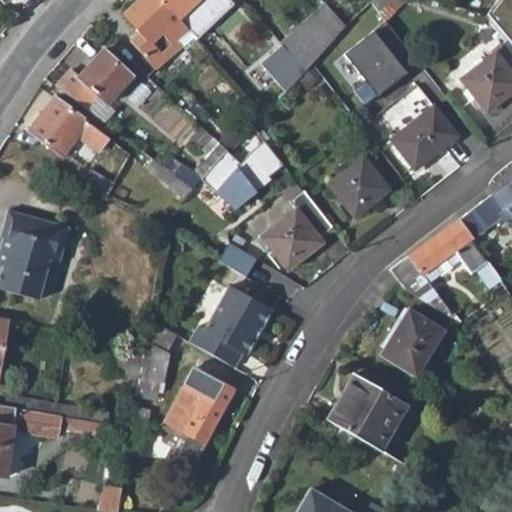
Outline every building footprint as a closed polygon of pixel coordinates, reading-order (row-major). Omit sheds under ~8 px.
[(178,43),(174,39),(164,30),(177,17),(161,0),(136,0),(121,14),(137,31),(126,42),(152,68),(178,43)] [(161,0),(177,17),(187,27),(189,29),(210,10),(203,0),(161,0)] [(376,9),(387,0),(371,0),(369,2),(376,9)] [(387,0),(376,9),(383,19),(408,0),(387,0)] [(511,0),(497,0),(487,13),(511,42),(511,0)] [(325,1),(279,43),(281,45),(303,70),(310,63),(345,24),(336,13),(325,1)] [(164,30),(174,39),(187,27),(177,17),(164,30)] [(402,70),(416,59),(384,20),(343,54),(363,79),(352,88),(365,104),(404,72),(402,70)] [(484,113),(511,91),(511,48),(505,40),(458,79),(484,113)] [(269,56),(293,82),(303,70),(281,45),(269,56)] [(71,71),(56,87),(83,108),(95,95),(107,105),(131,78),(102,51),(78,78),(71,71)] [(52,98),(28,131),(62,156),(76,137),(96,152),(107,137),(52,98)] [(433,103),(388,138),(412,171),(457,134),(433,103)] [(198,164),(208,172),(227,150),(218,141),(198,164)] [(239,163),(227,150),(208,172),(202,179),(235,210),(272,180),(269,177),(283,165),(263,141),(239,163)] [(170,155),(162,165),(193,188),(202,179),(170,155)] [(362,156),(327,184),(352,217),(389,188),(362,156)] [(146,168),(186,197),(193,188),(162,165),(152,158),(146,168)] [(91,170),(83,181),(106,194),(113,183),(91,170)] [(511,176),(457,220),(470,239),(494,220),(498,225),(507,218),(511,223),(511,176)] [(319,235),(330,225),(304,191),(291,201),(295,206),(258,237),(284,272),(322,240),(319,235)] [(0,264),(5,266),(0,281),(0,286),(39,298),(45,276),(39,274),(44,258),(57,261),(62,244),(65,245),(70,226),(10,209),(5,228),(8,230),(0,258),(0,264)] [(469,272),(485,259),(470,239),(457,220),(456,219),(389,270),(396,280),(402,287),(418,297),(449,317),(451,314),(428,281),(458,260),(469,272)] [(247,273),(256,256),(230,242),(221,259),(247,273)] [(226,285),(202,329),(197,327),(189,342),(230,365),(237,352),(243,355),(269,310),(226,285)] [(407,310),(380,355),(414,376),(441,330),(407,310)] [(0,362),(8,318),(0,316),(0,362)] [(169,353),(177,335),(149,319),(146,340),(169,353)] [(133,417),(147,420),(148,413),(158,415),(169,353),(146,340),(143,353),(140,377),(133,417)] [(108,371),(140,377),(143,353),(112,348),(108,371)] [(185,383),(201,391),(210,376),(194,367),(185,383)] [(351,373),(323,418),(380,451),(407,406),(351,373)] [(234,389),(210,376),(201,391),(185,383),(163,421),(187,436),(178,453),(193,461),(234,389)] [(6,393),(3,404),(60,414),(102,421),(123,424),(125,412),(6,393)] [(59,427),(60,414),(3,404),(0,403),(0,476),(6,477),(14,430),(57,436),(59,427)] [(59,427),(100,433),(102,421),(60,414),(59,427)] [(141,455),(147,420),(133,417),(131,426),(127,453),(141,455)] [(101,484),(98,509),(116,511),(117,511),(118,509),(121,487),(101,484)] [(350,511),(310,488),(294,511),(350,511)] [(486,511),(511,511),(511,503),(490,491),(480,508),(486,511)]
